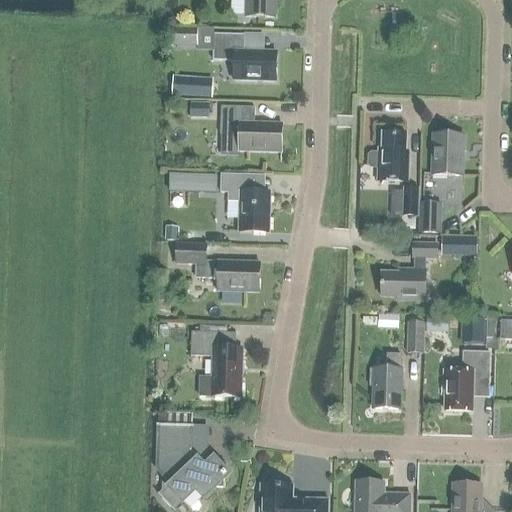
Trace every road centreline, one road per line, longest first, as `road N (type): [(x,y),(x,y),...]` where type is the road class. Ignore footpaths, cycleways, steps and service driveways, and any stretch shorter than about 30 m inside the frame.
road 1 (residential): [(326,0),(317,173),(277,399),(280,422),(298,437),(328,443),(511,446)]
road 2 (residential): [(511,203),(498,196),(491,175),(494,15),(485,0)]
